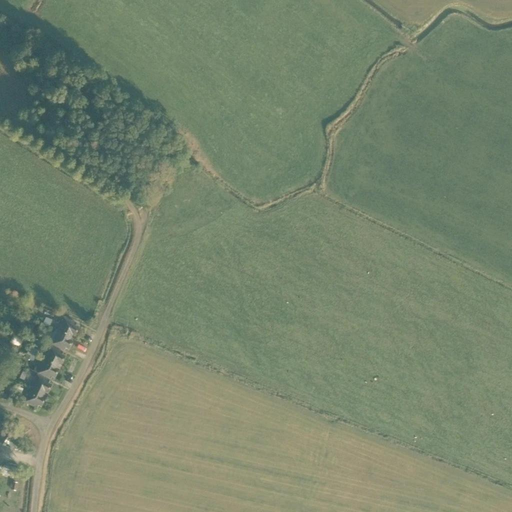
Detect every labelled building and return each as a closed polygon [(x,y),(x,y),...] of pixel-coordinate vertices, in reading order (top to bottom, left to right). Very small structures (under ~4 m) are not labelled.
[(52,321),(45,318),(42,325),(40,323),(36,332),(44,336),(52,321)] [(57,331),(71,338),(72,336),(75,337),(79,329),(75,327),(76,325),(63,318),(57,331)] [(69,340),(71,338),(57,331),(50,344),(62,350),(64,347),(69,350),(73,342),(69,340)] [(26,354),(30,356),(34,358),(38,351),(29,347),(26,354)] [(43,360),(57,366),(58,364),(62,365),(65,357),(61,355),(62,353),(49,347),(43,360)] [(56,369),(57,366),(43,360),(37,373),(49,379),(50,376),(55,378),(59,370),(56,369)] [(30,388),(44,395),(45,392),(48,394),(52,386),(48,384),(49,381),(36,375),(30,388)] [(14,391),(11,401),(15,403),(17,398),(19,399),(22,389),(13,385),(11,390),(14,391)] [(43,397),(44,395),(30,388),(23,402),(36,407),(37,404),(42,407),(46,399),(43,397)]
